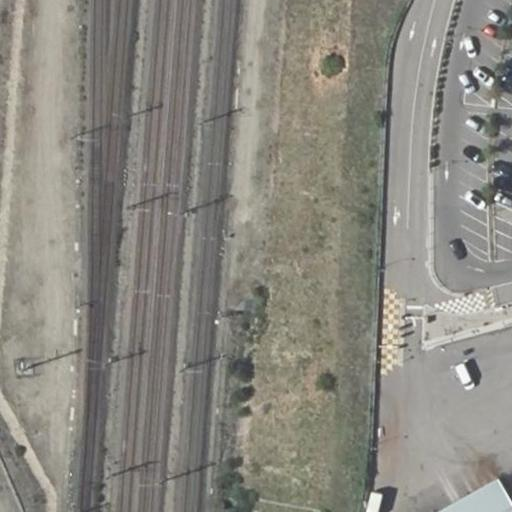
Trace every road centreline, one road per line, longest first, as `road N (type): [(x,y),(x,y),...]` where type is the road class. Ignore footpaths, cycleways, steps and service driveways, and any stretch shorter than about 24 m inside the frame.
road 1 (unclassified): [(424,0),(403,87),(395,248)]
road 2 (unknown): [(398,278),(400,405),(444,418),(511,404)]
road 3 (unclassified): [(418,236),(425,87),(445,0)]
road 4 (unclassified): [(395,248),(398,278),(409,289),(445,294),(451,260),(442,246),(418,236)]
